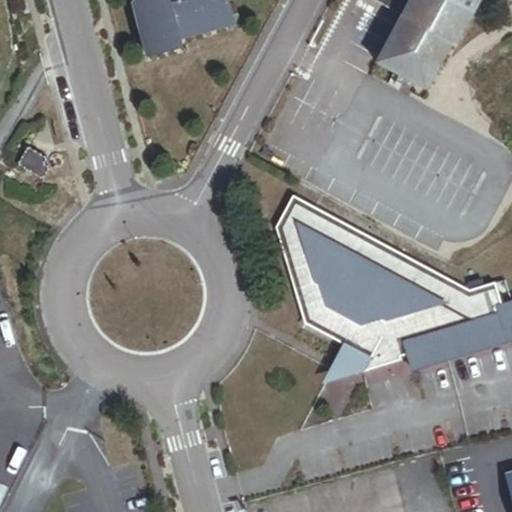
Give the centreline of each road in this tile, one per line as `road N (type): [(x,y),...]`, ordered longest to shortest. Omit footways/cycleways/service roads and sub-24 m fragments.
road 1 (unclassified): [(120,208),(74,241),(60,269),(61,321),(98,368),(127,380),(170,378)]
road 2 (unclassified): [(307,0),(190,217)]
road 3 (unclassified): [(120,208),(64,0)]
road 4 (unclassified): [(170,378),(204,359),(232,307),(220,247),(190,217)]
road 5 (unclassified): [(170,378),(206,511)]
